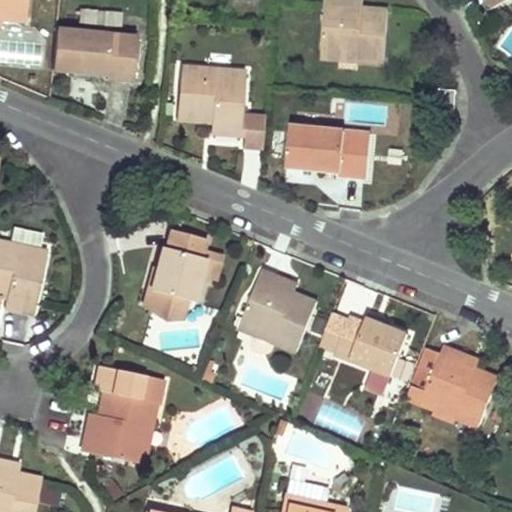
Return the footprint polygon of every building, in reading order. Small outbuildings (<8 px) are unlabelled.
[(0,0),(0,8),(1,8),(0,19),(26,22),(27,0),(0,0)] [(326,0),(322,48),(359,51),(358,62),(384,64),(389,11),(356,7),(356,0),(326,0)] [(489,0),(494,9),(509,0),(489,0)] [(138,37),(56,30),(52,70),(85,73),(105,75),(106,79),(134,81),(138,37)] [(359,51),(322,48),(322,58),(358,62),(359,51)] [(246,72),(181,67),(177,120),(211,124),(211,133),(226,135),(240,136),(241,124),(245,125),(244,137),(243,147),(264,149),(267,117),(242,115),(246,72)] [(457,92),(436,89),(434,108),(455,110),(457,92)] [(371,134),(290,127),(286,167),(339,173),(340,176),(353,177),(367,179),(371,134)] [(40,250),(44,234),(14,228),(11,244),(40,250)] [(195,302),(202,276),(206,260),(200,258),(202,250),(205,239),(172,231),(167,249),(163,248),(156,277),(153,276),(148,290),(157,293),(151,312),(159,327),(183,320),(188,300),(195,302)] [(11,244),(0,241),(0,299),(1,297),(8,298),(5,309),(34,315),(48,252),(40,250),(11,244)] [(218,254),(202,250),(200,258),(206,260),(202,276),(218,279),(222,262),(218,254)] [(298,351),(318,301),(299,294),(287,289),(290,281),(263,270),(244,318),(278,331),(274,341),(298,351)] [(365,321),(349,315),(334,352),(373,368),(390,374),(393,375),(410,332),(399,328),(383,321),(385,317),(369,311),(365,321)] [(274,341),(278,331),(244,318),(240,328),(274,341)] [(473,358),(445,346),(442,354),(427,392),(462,406),(458,417),(481,426),(500,377),(489,372),(470,364),(473,358)] [(427,392),(442,354),(423,347),(409,385),(427,392)] [(216,362),(211,360),(206,372),(212,373),(216,362)] [(390,374),(373,368),(366,385),(383,392),(390,374)] [(152,428),(158,404),(160,405),(165,384),(99,369),(94,389),(105,392),(97,424),(88,422),(81,451),(132,463),(141,425),(152,428)] [(203,372),(196,369),(194,376),(200,379),(203,372)] [(212,373),(206,372),(204,378),(214,382),(217,375),(212,373)] [(462,406),(427,392),(423,402),(458,417),(462,406)] [(143,465),(152,428),(141,425),(132,463),(143,465)] [(13,463),(0,460),(0,511),(35,511),(42,478),(12,472),(13,463)] [(327,491),(288,482),(285,495),(281,511),(346,511),(347,509),(325,504),(327,491)]
